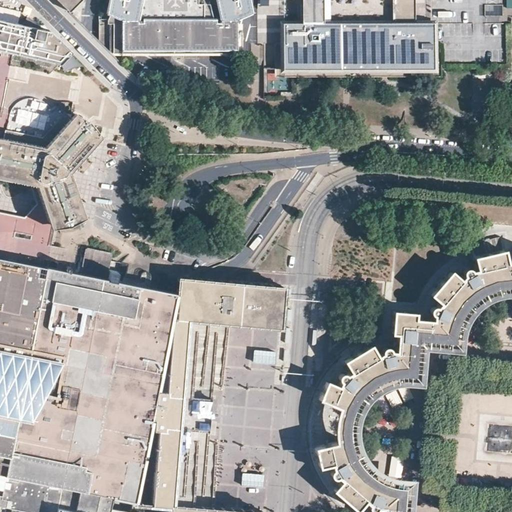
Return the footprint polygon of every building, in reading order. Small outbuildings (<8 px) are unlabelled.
[(57,0),(69,11),(80,0),(57,0)] [(242,54),(243,21),(257,8),(254,0),(109,0),(106,14),(117,26),(117,55),(242,54)] [(395,0),(395,24),(285,25),(284,66),(432,66),(432,25),(415,24),(415,0),(395,0)] [(502,16),(501,5),(485,6),(486,16),(502,16)] [(7,20),(18,21),(20,12),(8,11),(7,20)] [(70,52),(69,50),(65,47),(49,32),(41,30),(0,19),(0,50),(11,53),(59,63),(70,52)] [(99,135),(72,113),(44,145),(0,136),(0,176),(33,182),(46,218),(48,224),(54,225),(58,226),(75,220),(79,203),(67,171),(99,135)] [(83,217),(79,203),(75,220),(83,217)] [(87,250),(84,265),(110,270),(112,255),(87,250)] [(403,489),(388,487),(383,485),(374,481),(367,476),(364,473),(358,465),(356,462),(354,458),(350,448),(348,436),(348,428),(348,424),(349,421),(351,410),(358,399),(363,394),(369,387),(380,380),(392,377),(397,376),(403,375),(412,375),(415,355),(416,346),(416,339),(452,342),(454,332),(456,325),(457,323),(463,311),(471,302),(482,294),(483,294),(493,289),(504,287),(511,286),(511,260),(511,261),(511,263),(507,263),(504,252),(474,258),(476,271),(472,272),(470,270),(467,269),(465,271),(464,274),(464,277),(460,279),(451,272),(431,295),(441,305),(437,310),(436,309),(433,309),(431,310),(430,312),(430,315),(432,317),(434,318),(433,322),(417,321),(418,315),(394,313),(392,337),(398,337),(397,344),(397,352),(391,352),(390,350),(387,349),(385,349),(383,351),(383,354),(379,356),(373,347),(346,361),(352,373),(349,376),(346,374),(344,374),(341,376),(341,380),(343,382),(341,386),(329,383),(316,411),(327,416),(326,420),(323,420),(321,421),(321,422),(320,424),(321,427),(325,429),(325,433),(314,436),(321,466),(333,464),(334,469),(333,470),(332,472),(332,474),(334,476),(336,477),(338,476),(342,479),(335,489),(338,492),(358,509),(366,500),(370,503),(369,506),(370,508),(372,510),(375,510),(377,509),(378,506),(382,507),(381,511),(401,511),(402,509),(403,489)] [(42,511),(129,511),(132,500),(149,413),(152,403),(154,393),(155,388),(175,291),(140,285),(90,276),(65,273),(46,266),(8,259),(0,257),(0,511),(4,511),(6,505),(35,511),(42,511)] [(178,275),(175,317),(172,316),(169,342),(169,343),(165,389),(157,388),(155,388),(154,393),(152,403),(149,413),(132,500),(168,504),(166,511),(263,511),(264,510),(211,506),(217,441),(212,440),(207,440),(213,386),(217,387),(221,387),(228,321),(281,326),(284,285),(263,283),(247,281),(215,278),(178,275)] [(274,363),(275,352),(254,350),(253,362),(274,363)] [(393,478),(401,479),(403,459),(395,458),(393,478)] [(263,487),(264,476),(243,474),(242,485),(263,487)]
